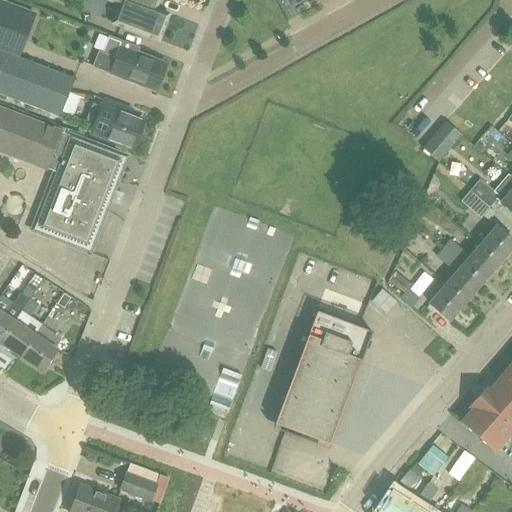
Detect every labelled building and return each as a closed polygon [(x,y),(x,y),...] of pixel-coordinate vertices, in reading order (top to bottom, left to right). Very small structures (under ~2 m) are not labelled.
[(0,0),(0,50),(75,78),(92,33),(2,0),(0,0)] [(158,0),(113,0),(121,3),(114,22),(159,39),(168,14),(155,9),(158,0)] [(166,64),(137,53),(139,47),(123,41),(111,73),(156,90),(166,64)] [(0,93),(60,117),(75,78),(0,50),(0,93)] [(84,116),(91,95),(76,90),(69,111),(84,116)] [(93,132),(134,148),(135,145),(140,146),(145,133),(141,130),(144,121),(129,115),(131,110),(105,100),(93,132)] [(0,150),(49,169),(63,131),(0,107),(0,150)] [(424,147),(439,161),(461,136),(446,122),(424,147)] [(68,133),(33,228),(90,251),(110,199),(119,203),(123,194),(114,190),(127,156),(68,133)] [(511,176),(509,174),(494,190),(480,178),(471,189),(491,206),(497,199),(501,202),(501,203),(511,212),(511,176)] [(489,208),(491,206),(471,189),(461,200),(473,210),(481,218),(489,208)] [(480,245),(500,262),(511,248),(511,238),(497,225),(480,245)] [(463,249),(451,239),(444,247),(456,257),(463,249)] [(463,265),(483,281),(500,262),(480,245),(463,265)] [(436,256),(450,268),(456,258),(444,247),(436,256)] [(447,283),(467,300),(483,281),(463,265),(447,283)] [(395,272),(388,281),(393,285),(400,276),(395,272)] [(34,292),(39,286),(31,281),(27,287),(34,292)] [(450,320),(467,300),(447,283),(430,303),(450,320)] [(412,307),(420,298),(409,288),(401,297),(412,307)] [(396,302),(385,293),(381,289),(371,301),(380,308),(385,314),(396,302)] [(5,315),(0,311),(0,342),(0,343),(30,298),(28,296),(21,292),(5,315)] [(71,302),(64,297),(58,307),(64,312),(71,302)] [(30,298),(0,343),(21,357),(35,336),(36,335),(24,327),(39,304),(30,298)] [(367,342),(371,331),(357,326),(317,311),(306,341),(308,342),(278,423),(286,426),(328,441),(358,360),(360,361),(367,342)] [(57,350),(35,336),(21,357),(43,371),(57,350)] [(188,360),(222,374),(229,355),(195,342),(188,360)] [(511,363),(494,384),(492,386),(489,384),(466,410),(469,412),(460,422),(495,452),(503,442),(511,431),(511,363)] [(474,459),(464,452),(456,463),(466,470),(474,459)] [(409,488),(419,477),(410,469),(400,481),(409,488)] [(127,473),(121,489),(151,500),(157,484),(127,473)] [(419,495),(420,495),(430,501),(438,488),(428,481),(419,495)] [(81,485),(70,511),(113,511),(118,500),(81,485)] [(378,511),(409,511),(414,504),(392,490),(378,511)]
